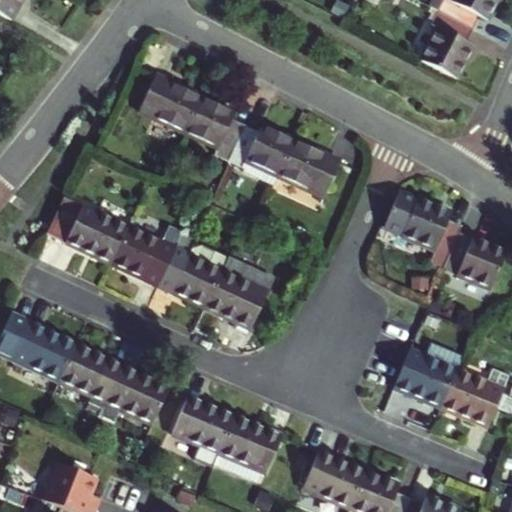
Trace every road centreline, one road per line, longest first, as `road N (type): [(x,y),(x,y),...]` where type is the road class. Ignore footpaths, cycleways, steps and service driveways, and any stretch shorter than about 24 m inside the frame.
road 1 (residential): [(142,1),(399,133)]
road 2 (residential): [(28,276),(287,393)]
road 3 (residential): [(287,393),(399,133)]
road 4 (residential): [(142,1),(0,184)]
road 5 (residential): [(287,393),(480,472)]
